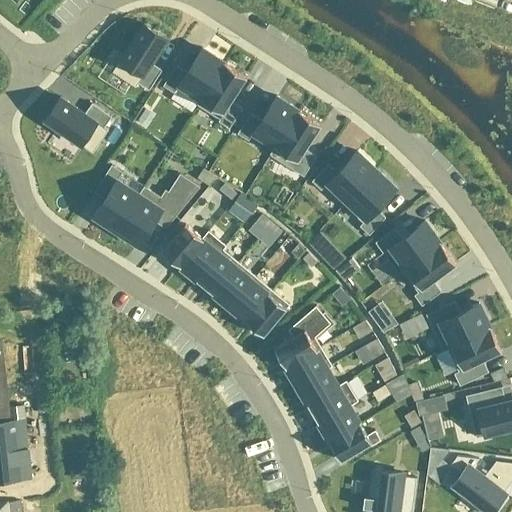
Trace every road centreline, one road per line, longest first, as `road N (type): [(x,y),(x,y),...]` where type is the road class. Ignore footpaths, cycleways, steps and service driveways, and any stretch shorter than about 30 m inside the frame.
road 1 (residential): [(0,137),(40,226),(202,331),(242,373),(285,446),(306,511)]
road 2 (residential): [(197,0),(385,126),(453,195),(511,282)]
